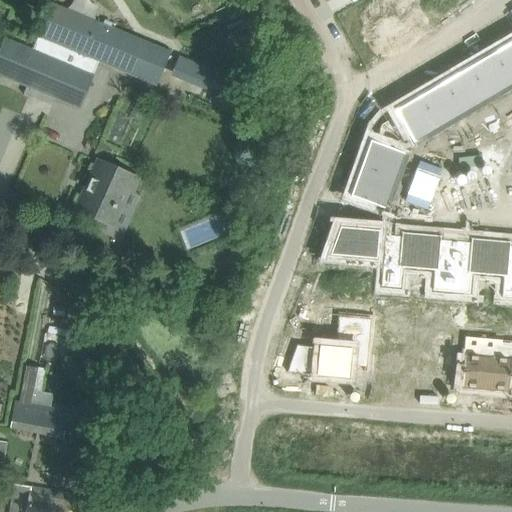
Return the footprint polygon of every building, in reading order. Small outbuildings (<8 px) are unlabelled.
[(397,0),(386,0),(378,7),(404,38),(419,26),(397,0)] [(436,0),(413,0),(429,24),(445,13),(436,0)] [(112,67),(125,34),(52,3),(38,36),(47,40),(99,61),(99,62),(112,67)] [(363,11),(349,25),(379,53),(392,39),(363,11)] [(156,86),(169,53),(125,34),(112,67),(156,86)] [(0,75),(55,98),(56,95),(79,105),(78,108),(79,109),(99,62),(99,61),(47,40),(38,36),(32,50),(5,38),(0,49),(0,75)] [(511,42),(495,52),(511,81),(511,42)] [(511,81),(495,52),(470,67),(491,103),(492,103),(489,97),(502,90),(504,94),(505,95),(511,90),(511,81)] [(470,67),(445,82),(466,117),(467,117),(464,112),(477,104),(479,108),(480,110),(491,103),(470,67)] [(445,82),(421,96),(442,132),(439,127),(452,119),(454,123),(455,124),(466,117),(445,82)] [(421,96),(395,111),(416,147),(417,146),(414,141),(427,133),(430,137),(429,138),(430,139),(442,132),(421,96)] [(377,122),(370,141),(409,155),(411,150),(416,147),(395,111),(377,122)] [(239,130),(246,145),(257,140),(250,125),(239,130)] [(370,141),(360,169),(399,183),(404,170),(402,170),(398,169),(403,154),(409,156),(409,155),(370,141)] [(497,163),(497,164),(497,165),(498,165),(498,166),(498,167),(498,168),(498,169),(499,170),(499,171),(499,172),(500,172),(500,173),(500,174),(501,174),(501,175),(501,176),(502,176),(502,177),(503,177),(503,178),(504,178),(504,179),(505,179),(505,180),(506,180),(506,181),(507,181),(507,182),(508,182),(509,182),(509,183),(510,183),(511,183),(511,184),(511,183),(511,142),(511,143),(510,143),(509,143),(509,144),(508,144),(507,145),(506,145),(506,146),(505,146),(505,147),(504,147),(504,148),(503,148),(503,149),(502,149),(502,150),(501,150),(501,151),(501,152),(500,152),(500,153),(500,154),(499,154),(499,155),(499,156),(498,157),(498,158),(498,159),(498,160),(498,161),(497,162),(497,163)] [(455,144),(435,156),(445,173),(465,161),(455,144)] [(119,209),(128,190),(134,176),(99,160),(76,211),(111,227),(112,224),(116,223),(121,213),(119,209)] [(360,169),(350,196),(389,211),(394,197),(393,197),(392,197),(388,196),(393,182),(399,184),(399,183),(360,169)] [(339,227),(329,256),(355,258),(358,228),(339,227)] [(358,228),(355,258),(377,260),(380,230),(358,228)] [(385,235),(381,286),(400,288),(402,268),(418,270),(421,234),(408,233),(407,237),(385,235)] [(421,234),(418,270),(434,271),(432,291),(451,293),(456,241),(435,239),(435,235),(421,234)] [(456,241),(451,293),(470,294),(472,274),(488,276),(491,240),(477,239),(477,243),(456,241)] [(491,240),(488,276),(503,277),(502,297),(511,297),(511,246),(504,245),(504,241),(491,240)] [(227,260),(234,268),(242,260),(236,252),(227,260)] [(329,274),(329,282),(341,283),(341,275),(329,274)] [(341,275),(341,283),(353,284),(353,276),(341,275)] [(296,345),(287,372),(347,377),(348,365),(365,367),(364,371),(366,371),(370,319),(338,316),(335,348),(296,345)] [(464,356),(461,388),(463,388),(480,389),(480,390),(482,390),(482,388),(489,389),(489,390),(491,391),(491,390),(508,392),(510,392),(511,380),(511,379),(511,342),(495,341),(495,348),(493,348),(480,347),(479,352),(464,351),(464,356)] [(64,412),(19,404),(14,403),(9,429),(60,438),(64,412)] [(148,423),(140,429),(147,439),(155,432),(148,423)] [(126,479),(107,485),(110,496),(129,490),(126,479)] [(12,488),(11,499),(9,511),(70,511),(73,495),(12,488)]
